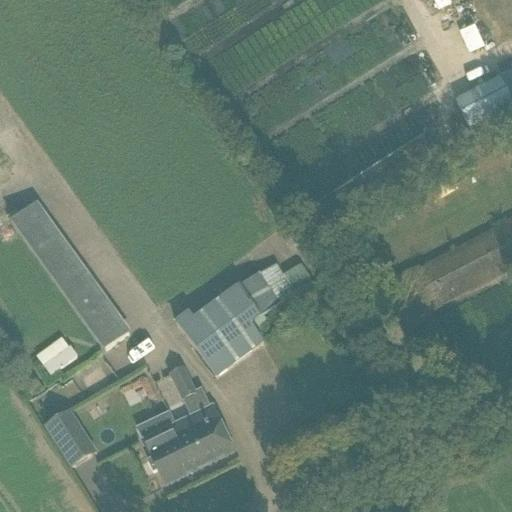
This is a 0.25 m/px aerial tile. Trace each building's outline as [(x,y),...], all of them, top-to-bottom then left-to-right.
[(493,120),(511,111),(511,108),(499,80),(451,102),(464,130),(492,117),(493,120)] [(511,172),(511,170),(367,247),(384,276),(511,209),(511,172)] [(11,225),(105,354),(129,337),(35,207),(11,225)] [(511,223),(395,285),(414,321),(511,270),(511,223)] [(264,346),(250,327),(284,306),(283,305),(295,298),(276,267),(259,277),(258,276),(193,324),(189,318),(178,326),(177,326),(176,327),(217,381),(217,380),(261,347),(262,348),(264,346)] [(47,378),(75,361),(62,339),(34,355),(47,378)] [(28,369),(21,374),(34,394),(42,389),(28,369)] [(171,378),(183,402),(195,396),(183,372),(171,378)] [(212,410),(143,443),(152,460),(147,463),(153,475),(158,473),(166,488),(235,455),(212,410)] [(45,431),(71,472),(91,459),(66,418),(45,431)]
